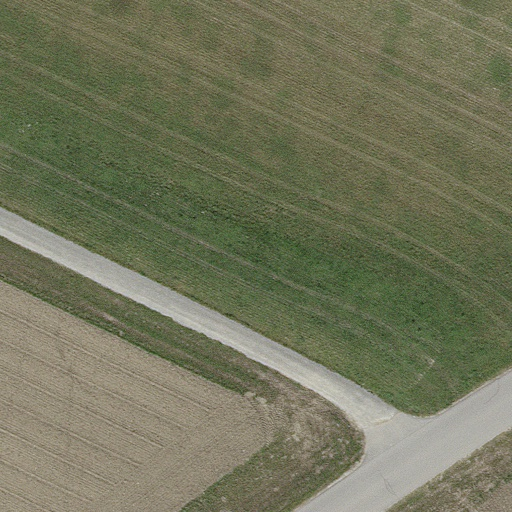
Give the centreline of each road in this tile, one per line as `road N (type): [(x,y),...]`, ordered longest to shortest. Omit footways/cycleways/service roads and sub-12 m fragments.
road 1 (track): [(0,237),(437,454)]
road 2 (unclassified): [(511,411),(357,511)]
